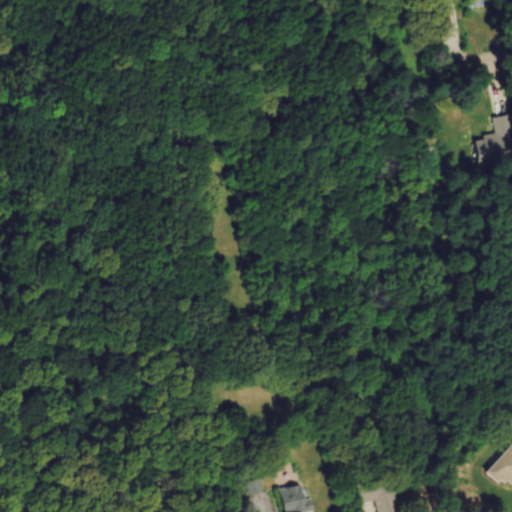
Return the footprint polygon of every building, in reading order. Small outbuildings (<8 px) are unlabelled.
[(491,117),(494,135),(474,138),(479,165),(511,158),(511,136),(508,114),(491,117)] [(510,485),(511,482),(511,442),(484,472),(497,484),(503,478),(510,485)] [(245,481),(248,495),(261,492),(258,478),(245,481)] [(374,511),(400,511),(396,511),(393,481),(354,486),(356,503),(373,501),(374,511)] [(276,490),(280,511),(301,511),(310,511),(305,484),(276,490)]
